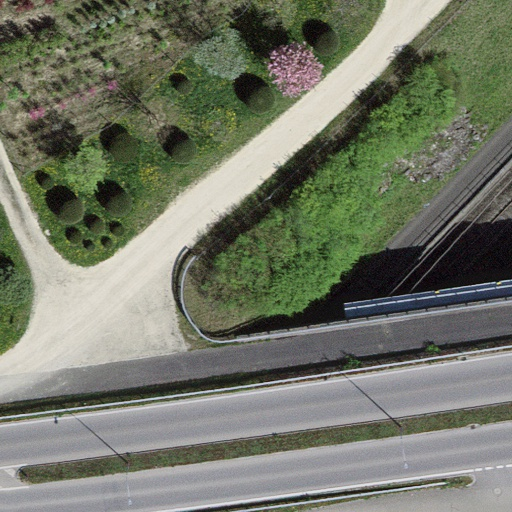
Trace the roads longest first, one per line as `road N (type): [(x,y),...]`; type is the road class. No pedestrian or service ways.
road 1 (primary): [(511,372),(0,444)]
road 2 (primary): [(0,505),(117,497),(511,442)]
road 3 (track): [(422,3),(184,225),(81,336)]
road 4 (track): [(81,336),(0,151)]
